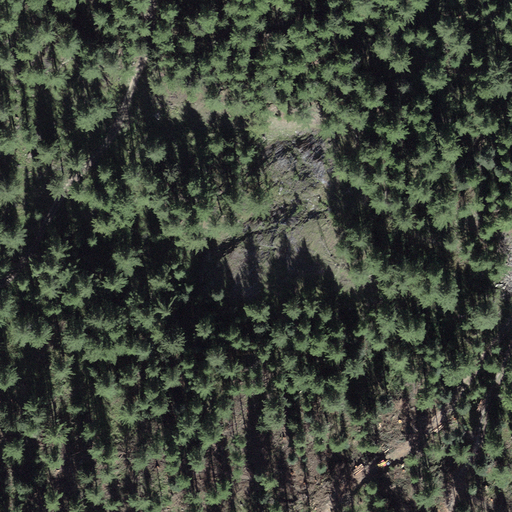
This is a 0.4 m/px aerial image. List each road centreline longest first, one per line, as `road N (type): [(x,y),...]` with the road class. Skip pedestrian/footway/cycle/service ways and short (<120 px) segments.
road 1 (track): [(154,0),(138,75),(108,137),(0,280)]
road 2 (track): [(511,261),(440,511)]
